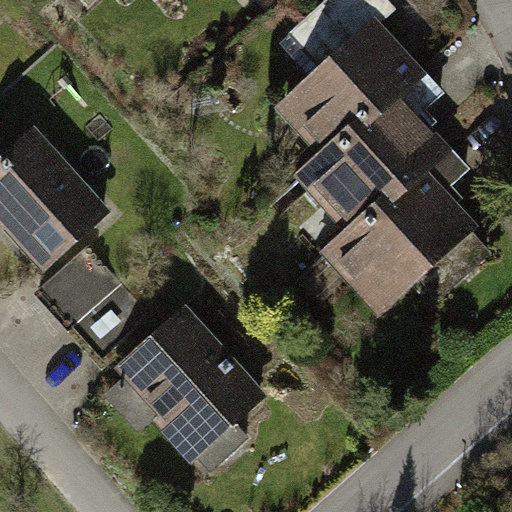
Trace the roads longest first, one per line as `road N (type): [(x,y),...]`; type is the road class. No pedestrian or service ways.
road 1 (residential): [(369,511),(511,395)]
road 2 (residential): [(107,511),(0,396)]
